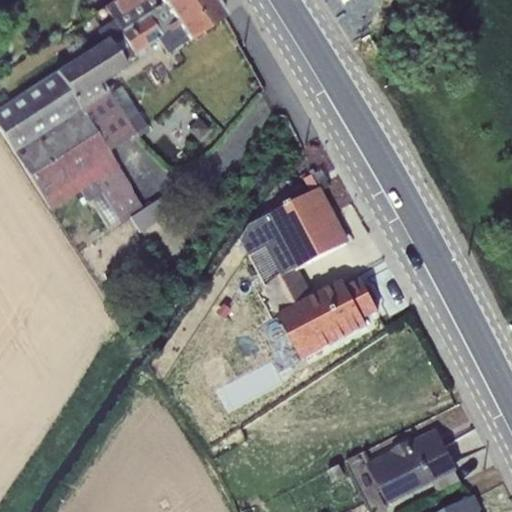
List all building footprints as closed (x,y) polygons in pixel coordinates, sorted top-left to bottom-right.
[(212,0),(165,0),(119,30),(106,39),(0,106),(0,131),(50,211),(79,192),(87,203),(92,199),(108,227),(117,220),(121,225),(130,219),(144,210),(107,151),(146,128),(120,87),(110,93),(102,82),(124,67),(121,62),(133,54),(138,59),(146,54),(143,50),(157,41),(166,54),(223,17),(212,0)] [(116,0),(112,3),(105,8),(113,20),(119,30),(165,0),(116,0)] [(99,29),(106,39),(119,30),(113,20),(99,29)] [(200,118),(187,130),(199,142),(211,130),(200,118)] [(335,224),(317,190),(311,194),(250,227),(240,242),(265,288),(299,270),(346,245),(336,226),(335,224)] [(144,210),(130,219),(140,234),(171,215),(162,199),(144,210)] [(265,288),(263,290),(277,317),(314,298),(299,270),(265,288)] [(314,298),(277,317),(300,362),(366,326),(362,320),(377,312),(374,305),(375,301),(369,289),(364,287),(361,281),(337,294),(333,287),(314,298)] [(432,484),(455,472),(434,432),(433,433),(434,434),(408,447),(406,443),(392,450),(394,454),(368,467),(387,507),(432,484)] [(455,472),(432,484),(438,496),(461,484),(455,472)] [(475,511),(469,499),(443,511),(475,511)]
